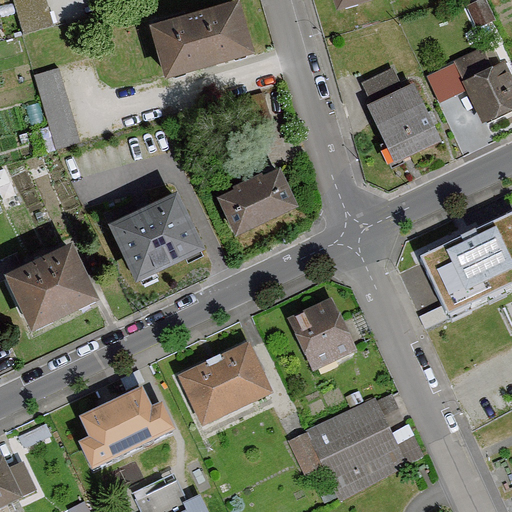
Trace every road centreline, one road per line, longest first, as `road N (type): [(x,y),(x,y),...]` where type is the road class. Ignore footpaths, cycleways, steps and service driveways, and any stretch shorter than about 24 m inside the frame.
road 1 (unclassified): [(354,236),(0,405)]
road 2 (residential): [(479,511),(354,236)]
road 3 (residential): [(277,0),(354,236)]
road 4 (unclassified): [(511,159),(354,236)]
